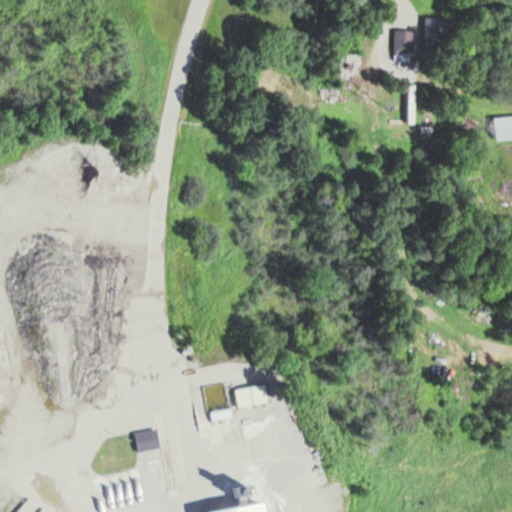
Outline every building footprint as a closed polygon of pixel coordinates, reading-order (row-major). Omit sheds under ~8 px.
[(511,113),(491,115),(492,138),(511,137),(511,113)] [(485,202),(485,166),(465,166),(465,202),(485,202)] [(232,388),(235,406),(264,400),(260,382),(232,388)] [(132,431),(135,450),(157,447),(153,427),(132,431)] [(199,511),(198,500),(252,491),(255,511),(199,511)]
